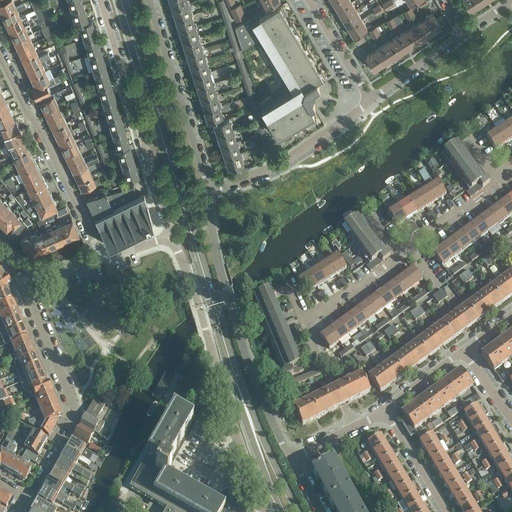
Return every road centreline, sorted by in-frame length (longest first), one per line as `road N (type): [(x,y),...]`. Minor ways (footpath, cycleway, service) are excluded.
road 1 (secondary): [(249,416),(118,0)]
road 2 (residential): [(171,235),(264,511)]
road 3 (residential): [(292,458),(229,310),(204,194)]
road 4 (residential): [(99,0),(171,235)]
road 5 (residential): [(107,257),(0,52)]
road 6 (residential): [(27,497),(70,421),(22,287)]
road 7 (residential): [(204,194),(147,0)]
road 8 (residential): [(369,101),(278,167),(204,194)]
